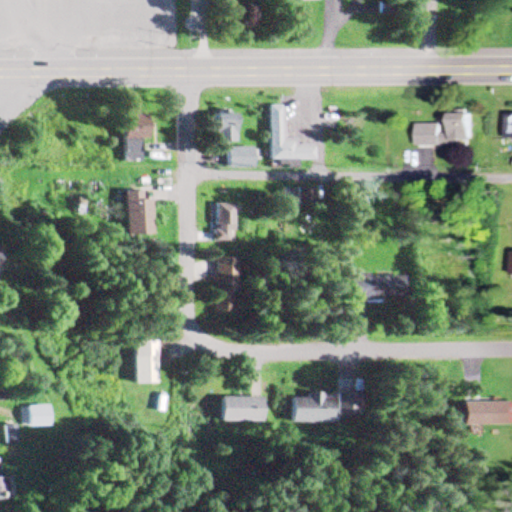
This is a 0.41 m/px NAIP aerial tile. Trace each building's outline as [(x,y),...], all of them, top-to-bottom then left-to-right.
[(265,105),(265,160),(309,160),(309,147),(289,147),(289,141),(278,141),(278,106),(265,105)] [(139,140),(139,111),(117,111),(117,161),(134,161),(134,140),(139,140)] [(209,115),(209,143),(232,143),(232,115),(209,115)] [(439,125),(414,124),(414,145),(467,146),(467,115),(447,115),(447,133),(439,133),(439,125)] [(221,168),(249,168),(249,148),(221,148),(221,168)] [(293,207),(309,207),(309,188),(293,188),(293,207)] [(144,235),(144,200),(134,200),(134,192),(118,192),(118,235),(144,235)] [(227,204),(208,204),(208,243),(227,243),(227,204)] [(230,314),(230,259),(208,259),(208,314),(230,314)] [(345,301),(396,301),(396,276),(345,276),(345,301)] [(148,341),(126,342),(126,385),(149,384),(148,341)] [(284,424),(323,424),(323,396),(299,396),(299,399),(284,399),(284,424)] [(352,396),(329,396),(329,417),(352,417),(352,396)] [(213,423),(255,423),(255,398),(213,398),(213,423)] [(511,402),(455,403),(455,426),(511,425),(511,402)] [(40,413),(22,413),(22,425),(40,425),(40,413)]
